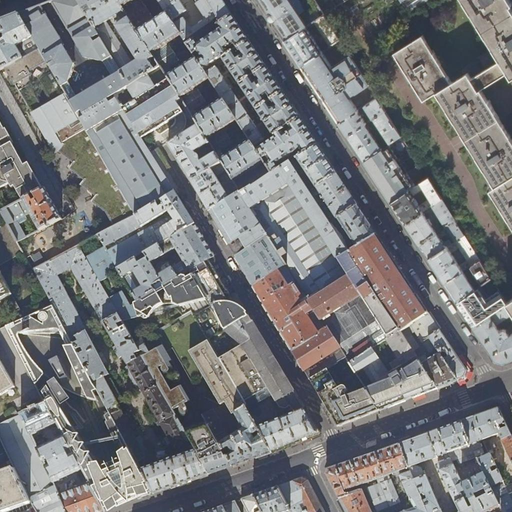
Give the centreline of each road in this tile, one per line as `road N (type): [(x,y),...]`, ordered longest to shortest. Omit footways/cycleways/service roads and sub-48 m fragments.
road 1 (residential): [(498,385),(240,0)]
road 2 (residential): [(335,443),(163,145)]
road 3 (tertiary): [(335,443),(498,385)]
road 4 (tertiary): [(183,496),(304,454)]
